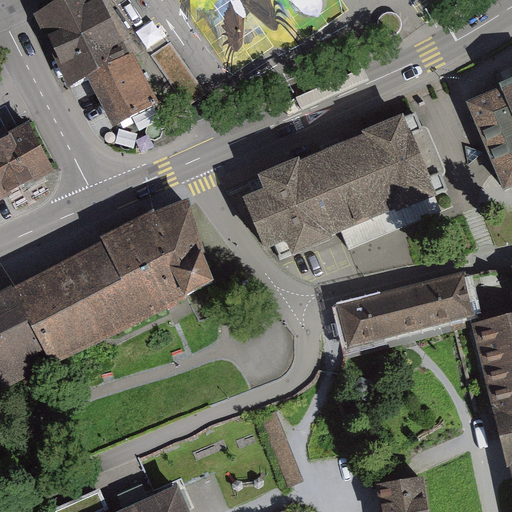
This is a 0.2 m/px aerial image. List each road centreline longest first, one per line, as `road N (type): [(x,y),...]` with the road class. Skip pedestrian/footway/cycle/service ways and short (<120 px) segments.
road 1 (secondary): [(98,203),(431,55),(511,7)]
road 2 (tertiary): [(98,203),(0,9)]
